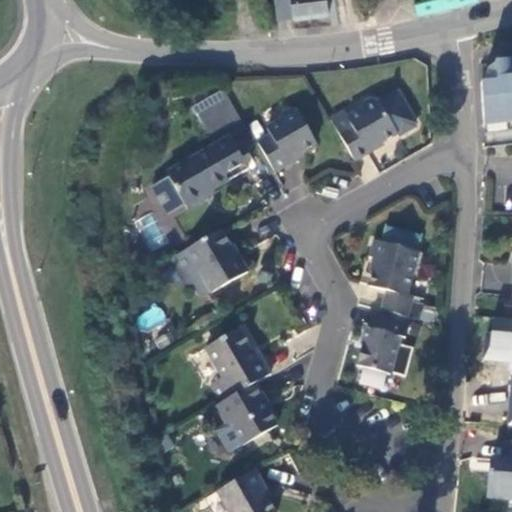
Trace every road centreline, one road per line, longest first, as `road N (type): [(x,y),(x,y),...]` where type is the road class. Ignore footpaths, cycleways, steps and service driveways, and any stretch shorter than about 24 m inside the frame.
road 1 (residential): [(464,149),(319,222),(312,240),(343,298),(315,395),(324,418),(342,431),(446,454)]
road 2 (tertiary): [(454,26),(331,52),(213,57),(128,52),(46,32)]
road 3 (secondary): [(0,214),(25,340),(78,511)]
road 4 (residential): [(464,149),(466,227),(446,454)]
road 5 (residential): [(454,26),(464,149)]
road 6 (secondary): [(0,201),(14,79)]
